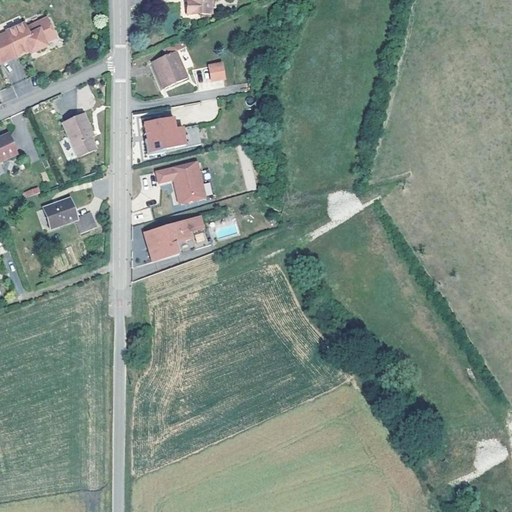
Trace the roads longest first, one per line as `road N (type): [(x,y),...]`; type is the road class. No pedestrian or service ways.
road 1 (unclassified): [(117,511),(119,285)]
road 2 (residential): [(119,285),(120,65)]
road 3 (residential): [(0,115),(120,65)]
